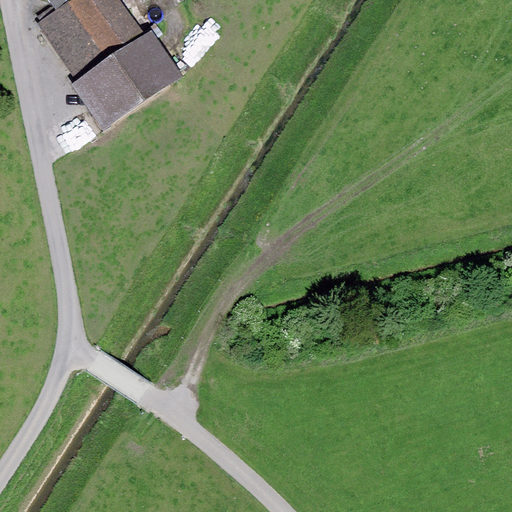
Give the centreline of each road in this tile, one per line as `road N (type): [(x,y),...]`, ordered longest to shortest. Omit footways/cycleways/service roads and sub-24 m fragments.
road 1 (track): [(0,471),(77,349),(10,0)]
road 2 (residential): [(77,349),(170,412),(277,511)]
